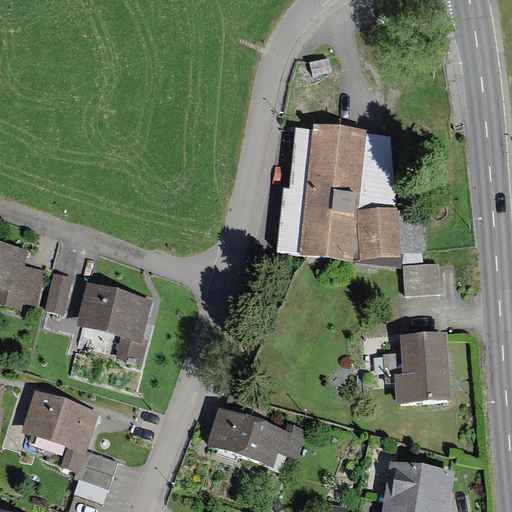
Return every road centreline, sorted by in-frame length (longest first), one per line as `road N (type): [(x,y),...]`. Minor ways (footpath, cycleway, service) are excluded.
road 1 (primary): [(469,0),(489,143),(511,467)]
road 2 (residential): [(315,0),(276,54),(224,285)]
road 3 (residential): [(224,285),(143,511)]
road 4 (residential): [(224,285),(0,207)]
